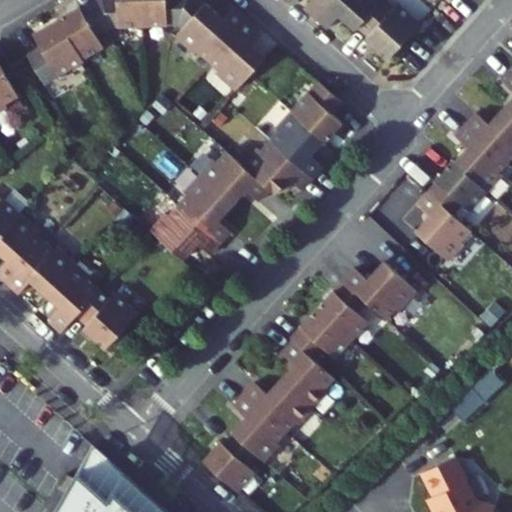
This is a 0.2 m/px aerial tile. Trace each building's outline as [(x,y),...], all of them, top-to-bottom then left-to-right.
[(121,34),(152,32),(152,0),(124,0),(125,4),(111,5),(101,10),(116,37),(121,34)] [(184,31),(188,35),(210,10),(199,0),(152,0),(152,32),(184,31)] [(320,0),(309,13),(333,35),(345,21),(361,35),(364,32),(374,42),(372,44),(395,65),(426,30),(402,9),(399,13),(389,4),(390,3),(387,0),(320,0)] [(87,14),(67,26),(91,67),(111,55),(104,44),(116,37),(101,10),(89,17),(87,14)] [(226,76),(223,79),(242,96),(270,64),(252,48),(263,35),(240,14),(229,27),(210,10),(188,35),(181,42),(200,59),(203,56),(226,76)] [(41,41),(49,54),(35,62),(52,91),(92,68),(91,67),(67,26),(41,41)] [(27,103),(0,57),(0,122),(15,114),(13,111),(27,103)] [(511,86),(510,88),(511,90),(511,112),(494,132),(481,120),(460,143),(473,155),(462,168),(459,165),(440,185),(444,189),(424,211),(435,221),(420,239),(454,269),(469,253),(465,249),(476,236),(458,220),(467,210),(477,219),(509,183),(505,179),(511,170),(511,86)] [(172,219),(156,236),(191,267),(205,251),(218,263),(240,238),(228,226),(254,196),(266,207),(276,196),(283,201),(296,185),(308,197),(329,173),(317,161),(329,147),(333,150),(348,132),(338,123),(349,112),(323,89),(282,136),(285,139),(269,157),(265,154),(250,171),(235,157),(225,168),(221,165),(191,198),(195,202),(185,213),(177,222),(172,219)] [(0,255),(1,255),(29,221),(10,204),(0,215),(0,255)] [(45,236),(29,221),(1,255),(15,267),(3,281),(15,291),(53,248),(43,239),(45,236)] [(64,257),(53,248),(15,291),(27,301),(39,288),(54,302),(83,269),(66,254),(64,257)] [(385,262),(368,279),(356,267),(342,282),(368,302),(388,319),(397,308),(401,310),(417,292),(385,262)] [(99,284),(83,269),(54,302),(69,315),(57,328),(69,340),(85,323),(107,296),(97,287),(99,284)] [(359,313),(368,302),(342,282),(318,308),(353,339),(370,321),(359,313)] [(117,307),(107,296),(85,323),(95,333),(91,336),(114,356),(146,320),(123,300),(117,307)] [(336,359),(353,339),(318,308),(292,338),(293,339),(316,360),(325,350),(336,359)] [(338,379),(316,360),(293,339),(283,352),(295,363),(282,379),(316,408),(332,391),(329,388),(338,379)] [(300,426),(316,408),(282,379),(269,394),(256,382),(245,393),(289,433),(297,423),(300,426)] [(467,423),(487,401),(473,387),(452,410),(467,423)] [(280,442),(289,433),(245,393),(234,405),(247,417),(234,432),(258,455),(266,462),(283,444),(280,442)] [(249,465),(258,455),(234,432),(224,443),(222,441),(205,460),(239,491),(256,472),(249,465)] [(169,511),(94,444),(79,471),(124,511),(169,511)] [(458,459),(421,475),(431,499),(429,500),(433,511),(495,511),(478,504),(458,459)] [(124,511),(79,471),(55,511),(124,511)]
